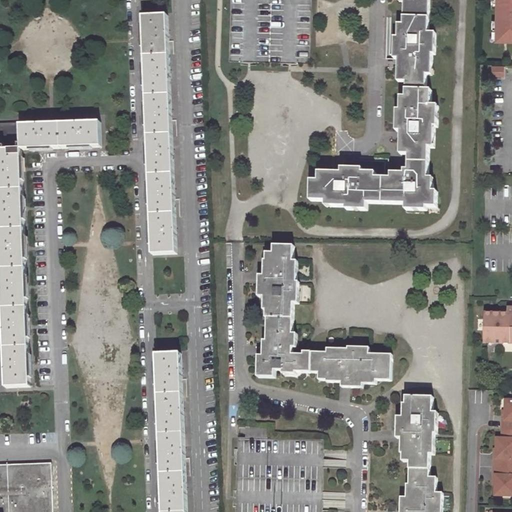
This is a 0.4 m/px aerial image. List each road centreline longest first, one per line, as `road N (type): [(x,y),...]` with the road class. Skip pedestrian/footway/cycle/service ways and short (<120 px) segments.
road 1 (residential): [(153,511),(139,157),(50,161),(62,511)]
road 2 (residential): [(179,0),(201,511)]
road 3 (residential): [(356,511),(358,416),(239,388),(235,238)]
